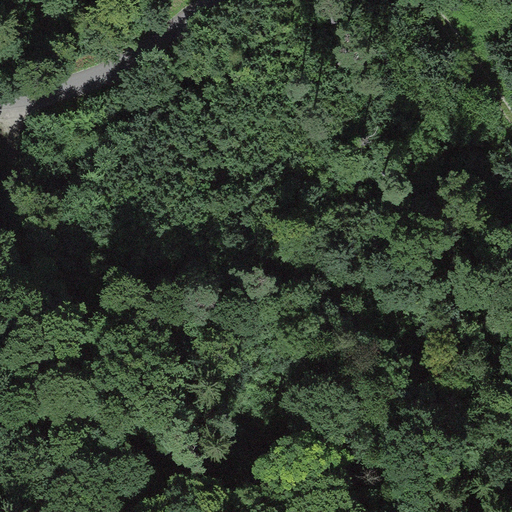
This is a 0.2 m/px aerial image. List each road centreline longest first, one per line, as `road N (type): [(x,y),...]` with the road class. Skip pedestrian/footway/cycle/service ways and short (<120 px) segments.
road 1 (unclassified): [(0,98),(46,94),(130,62),(213,0)]
road 2 (track): [(349,511),(266,483),(214,484),(147,511)]
road 3 (track): [(430,0),(511,115)]
